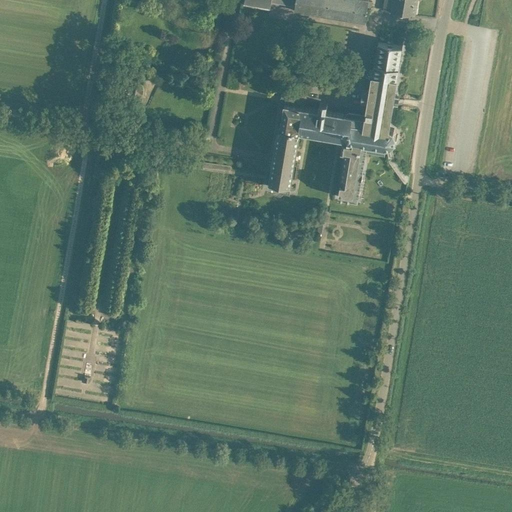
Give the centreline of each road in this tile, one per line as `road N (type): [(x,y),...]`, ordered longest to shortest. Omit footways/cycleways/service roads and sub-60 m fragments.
road 1 (unclassified): [(339,511),(377,453),(450,0)]
road 2 (track): [(0,113),(266,158)]
road 3 (track): [(128,135),(89,357)]
road 4 (track): [(511,474),(378,448)]
